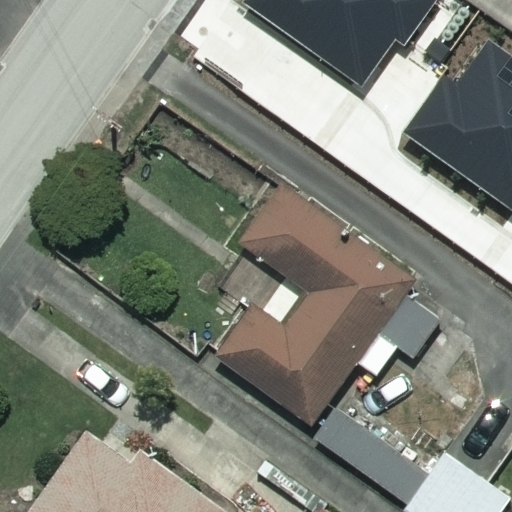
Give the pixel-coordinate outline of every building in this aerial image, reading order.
[(511,242),(511,111),(446,66),(405,125),(425,139),(390,188),(497,263),(511,242)] [(444,311),(270,191),(233,244),(281,277),(255,315),(244,307),(209,357),(307,425),(372,332),(411,359),(444,311)] [(433,458),(350,399),(319,443),(402,502),(433,458)] [(208,511),(84,429),(29,511),(208,511)] [(499,511),(509,498),(445,455),(405,511),(499,511)]
